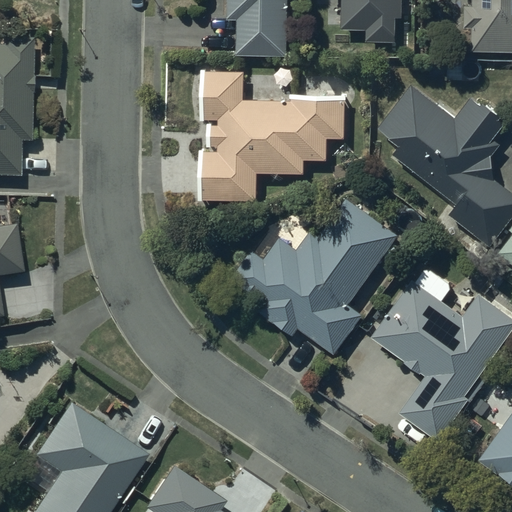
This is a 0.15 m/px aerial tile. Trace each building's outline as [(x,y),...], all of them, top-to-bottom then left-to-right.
[(288,0),(227,0),(228,13),(236,13),(236,51),(288,51),(288,0)] [(339,0),(340,24),(366,24),(366,37),(395,37),(395,12),(401,12),(401,0),(339,0)] [(511,0),(471,0),(464,0),(464,22),(470,22),(470,46),(511,45),(511,0)] [(0,38),(0,172),(19,172),(19,136),(28,136),(28,87),(31,86),(31,33),(1,33),(1,38),(0,38)] [(197,146),(198,193),(256,194),(256,167),(304,168),(304,153),(324,154),(324,131),(343,131),(343,90),(290,89),(290,96),(244,95),(244,66),(202,65),(202,113),(217,113),(217,118),(208,118),(208,140),(217,140),(217,146),(197,146)] [(492,239),(511,209),(511,187),(492,174),(491,148),(499,136),(492,131),(503,116),(470,93),(456,112),(411,80),(380,123),(401,139),(393,150),(457,199),(450,209),(492,239)] [(252,244),(230,271),(260,294),(254,302),(292,330),(297,323),(332,350),(361,312),(346,301),(383,252),(390,257),(399,245),(391,238),(397,230),(347,193),(319,231),(311,225),(296,245),(279,232),(263,253),(252,244)] [(14,218),(0,220),(0,312),(1,313),(0,307),(0,269),(21,266),(14,218)] [(511,219),(508,225),(511,227),(511,228),(496,251),(511,262),(511,219)] [(371,333),(426,371),(401,407),(439,433),(466,393),(464,391),(511,321),(511,311),(477,287),(462,308),(412,273),(371,333)] [(103,511),(146,448),(67,397),(32,451),(58,467),(28,511),(103,511)] [(511,405),(477,455),(511,480),(511,405)] [(228,511),(218,505),(223,496),(170,462),(144,503),(158,511),(157,511),(228,511)]
